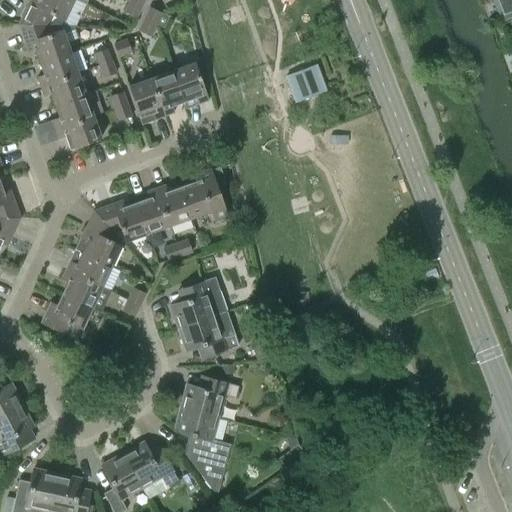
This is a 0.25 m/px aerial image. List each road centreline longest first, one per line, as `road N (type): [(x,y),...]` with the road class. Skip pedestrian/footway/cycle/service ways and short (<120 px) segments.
road 1 (tertiary): [(511,419),(360,29)]
road 2 (residential): [(0,339),(33,362),(65,426),(92,431),(147,404),(158,380),(142,318)]
road 3 (residential): [(45,191),(209,133)]
road 4 (residential): [(0,332),(52,220),(45,191)]
road 5 (residential): [(45,191),(0,63)]
